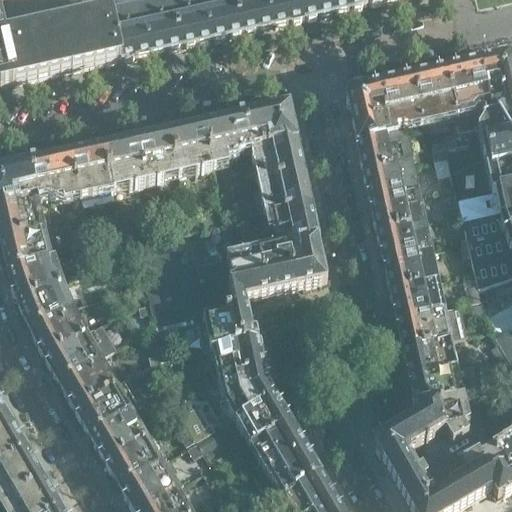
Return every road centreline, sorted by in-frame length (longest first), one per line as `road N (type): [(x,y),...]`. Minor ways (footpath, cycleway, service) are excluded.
road 1 (residential): [(375,511),(341,442),(356,313),(353,259),(309,71)]
road 2 (residential): [(0,139),(309,71)]
road 3 (residential): [(309,71),(511,20)]
road 4 (residential): [(95,511),(0,342)]
